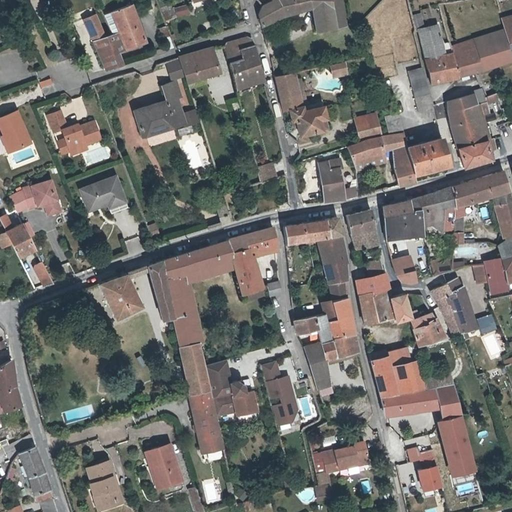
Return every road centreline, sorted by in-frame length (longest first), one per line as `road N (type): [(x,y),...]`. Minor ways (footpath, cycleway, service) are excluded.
road 1 (residential): [(337,206),(360,360),(400,511)]
road 2 (residential): [(0,307),(275,216)]
road 3 (residential): [(63,511),(26,401),(12,316),(0,308)]
road 4 (residential): [(65,84),(256,24)]
road 5 (residential): [(256,24),(298,212)]
road 6 (residential): [(275,216),(300,372)]
road 7 (residential): [(370,197),(392,283),(406,288),(440,278)]
